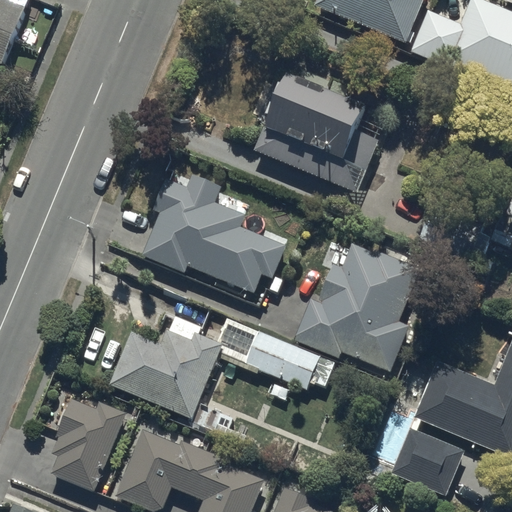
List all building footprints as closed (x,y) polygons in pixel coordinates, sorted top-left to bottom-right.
[(0,0),(0,64),(3,66),(26,9),(2,0),(0,0)] [(316,0),(316,2),(407,40),(422,0),(316,0)] [(471,0),(462,24),(429,10),(412,51),(450,66),(452,60),(511,84),(511,10),(485,0),(471,0)] [(366,103),(285,70),(254,150),(358,191),(379,138),(356,129),(366,103)] [(160,211),(141,254),(185,273),(189,265),(254,293),(263,272),(272,276),(286,245),(241,225),(245,214),(215,201),(222,185),(193,173),(187,188),(165,178),(152,208),(160,211)] [(422,267),(352,239),(341,268),(333,265),(317,303),(310,300),(294,341),(338,359),(341,353),(391,372),(409,325),(400,322),(422,267)] [(109,385),(190,418),(221,342),(194,330),(190,339),(165,328),(159,342),(131,331),(109,385)] [(320,356),(259,331),(245,366),(307,390),(320,356)] [(440,358),(417,415),(511,455),(511,345),(497,381),(440,358)] [(96,491),(127,411),(99,400),(96,408),(70,398),(54,438),(58,439),(53,453),(59,456),(52,474),(96,491)] [(466,449),(409,426),(390,472),(447,496),(466,449)] [(183,445),(146,429),(118,496),(154,511),(165,507),(175,487),(206,501),(201,511),(253,511),(267,479),(231,465),(233,460),(184,441),(183,445)] [(333,511),(334,511),(315,503),(317,499),(285,486),(274,511),(333,511)] [(37,511),(15,503),(10,511),(37,511)]
